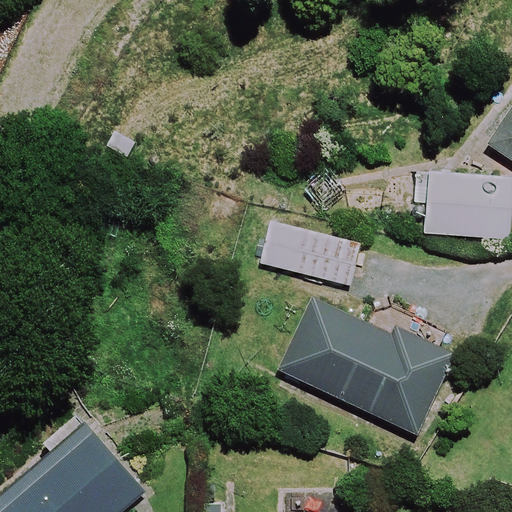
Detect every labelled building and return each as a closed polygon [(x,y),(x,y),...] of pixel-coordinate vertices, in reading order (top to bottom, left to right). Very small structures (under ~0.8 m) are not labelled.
[(511,110),(495,136),(511,146),(511,110)] [(511,170),(435,166),(431,227),(511,231),(511,170)] [(367,239),(276,215),(265,256),(357,280),(367,239)] [(400,327),(320,289),(286,362),(425,427),(463,346),(404,318),(400,327)] [(119,511),(149,487),(89,417),(0,492),(0,511),(119,511)]
